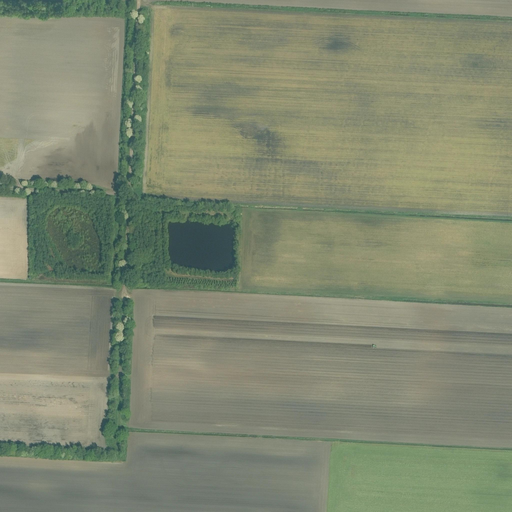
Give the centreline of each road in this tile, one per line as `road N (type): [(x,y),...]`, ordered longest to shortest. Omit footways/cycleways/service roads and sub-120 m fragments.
road 1 (track): [(0,451),(115,456),(137,0)]
road 2 (track): [(0,190),(128,194)]
